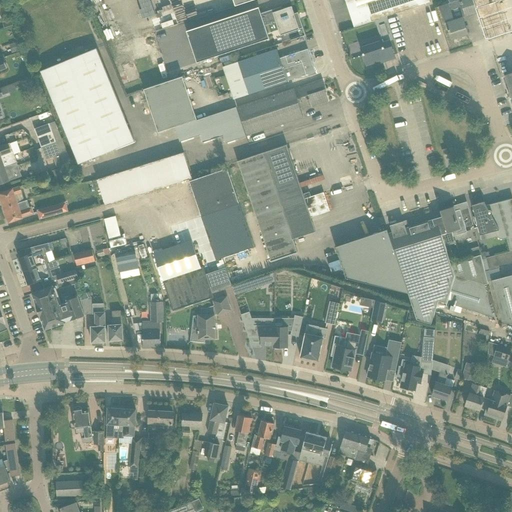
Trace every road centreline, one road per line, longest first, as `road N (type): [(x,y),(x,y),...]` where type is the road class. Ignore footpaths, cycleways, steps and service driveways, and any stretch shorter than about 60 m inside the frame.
road 1 (residential): [(417,409),(340,384),(215,360),(32,353)]
road 2 (residential): [(33,394),(189,391),(336,418),(347,411)]
road 3 (unclassified): [(506,162),(473,66),(450,61),(350,95)]
road 4 (unclassified): [(350,95),(386,189),(506,162)]
road 5 (secondary): [(300,392),(147,371)]
